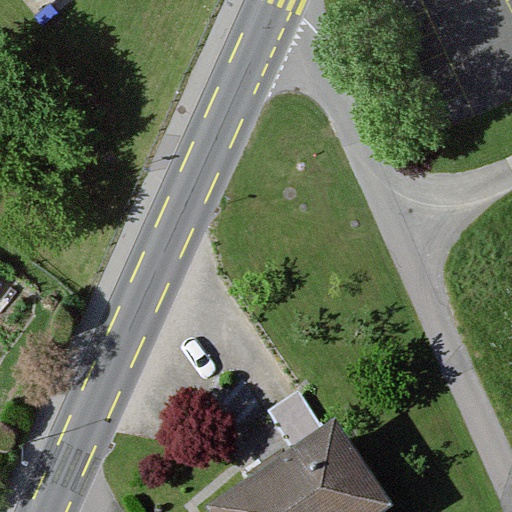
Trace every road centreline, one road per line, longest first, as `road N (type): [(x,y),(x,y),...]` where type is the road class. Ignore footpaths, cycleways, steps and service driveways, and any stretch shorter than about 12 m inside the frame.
road 1 (tertiary): [(49,511),(274,10)]
road 2 (residential): [(274,10),(339,82),(511,488)]
road 3 (track): [(402,235),(511,174)]
